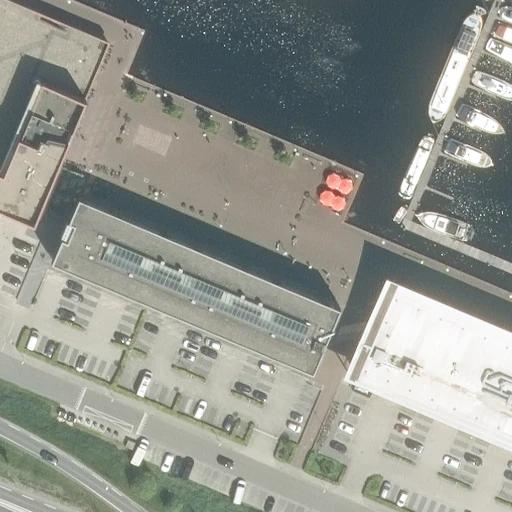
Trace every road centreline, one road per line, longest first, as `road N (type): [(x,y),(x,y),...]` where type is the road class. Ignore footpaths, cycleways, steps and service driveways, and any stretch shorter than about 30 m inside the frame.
road 1 (residential): [(0,366),(344,511)]
road 2 (primary): [(134,511),(0,431)]
